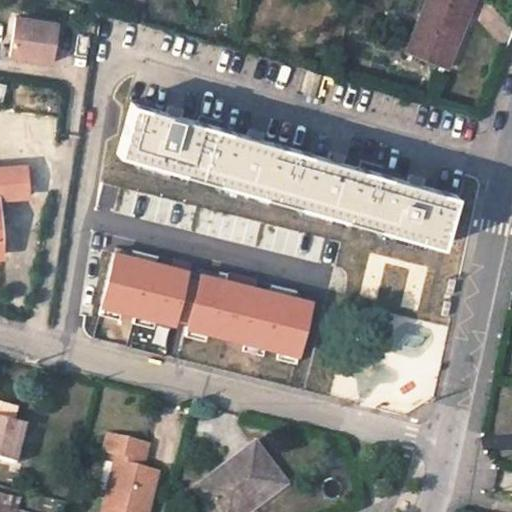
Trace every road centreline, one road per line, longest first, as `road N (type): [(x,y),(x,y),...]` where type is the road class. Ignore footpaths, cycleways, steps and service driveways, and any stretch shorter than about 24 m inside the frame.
road 1 (residential): [(0,331),(447,447)]
road 2 (residential): [(447,447),(511,161)]
